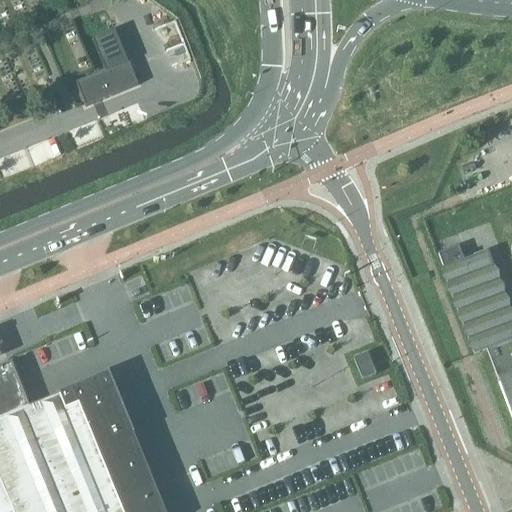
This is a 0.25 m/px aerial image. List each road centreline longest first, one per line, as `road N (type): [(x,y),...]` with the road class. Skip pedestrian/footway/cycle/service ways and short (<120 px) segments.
road 1 (residential): [(477,511),(364,233),(342,189),(286,126)]
road 2 (secondary): [(0,264),(250,160),(286,126)]
road 3 (secondary): [(262,100),(211,150),(0,239)]
road 4 (secondary): [(304,90),(394,0)]
